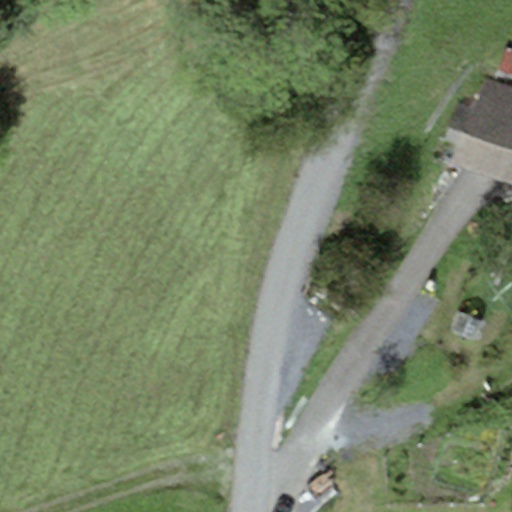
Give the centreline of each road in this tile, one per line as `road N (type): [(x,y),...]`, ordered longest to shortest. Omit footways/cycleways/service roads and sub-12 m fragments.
road 1 (track): [(378,0),(321,146),(281,309),(249,511)]
road 2 (track): [(268,511),(446,220)]
